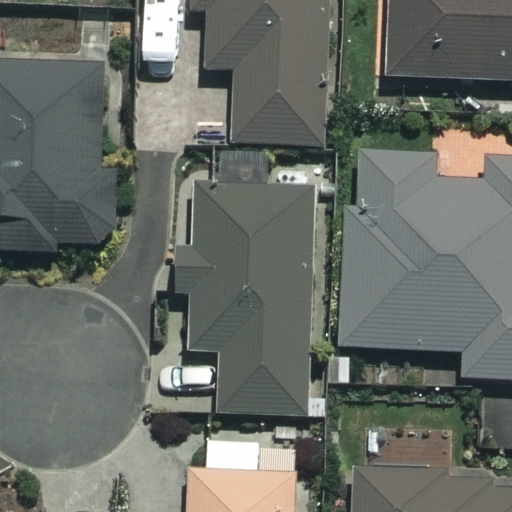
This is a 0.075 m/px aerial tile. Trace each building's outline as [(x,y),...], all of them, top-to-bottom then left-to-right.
[(329,0),(192,0),(191,20),(207,21),(205,79),(233,80),(231,153),(324,156),(329,0)] [(511,0),(386,0),(384,90),(511,93),(511,0)] [(109,80),(0,72),(0,257),(97,264),(109,80)] [(223,162),(222,196),(187,195),(180,363),(218,365),(216,423),(303,426),(311,200),(262,198),(263,163),(223,162)] [(428,168),(358,167),(357,220),(344,220),(342,359),(463,361),(463,390),(511,390),(511,172),(480,172),(479,191),(427,190),(428,168)] [(292,511),(294,486),(258,484),(259,455),(212,453),(211,482),(190,481),(188,511),(292,511)] [(511,511),(511,504),(446,504),(446,488),(349,486),(348,511),(511,511)]
